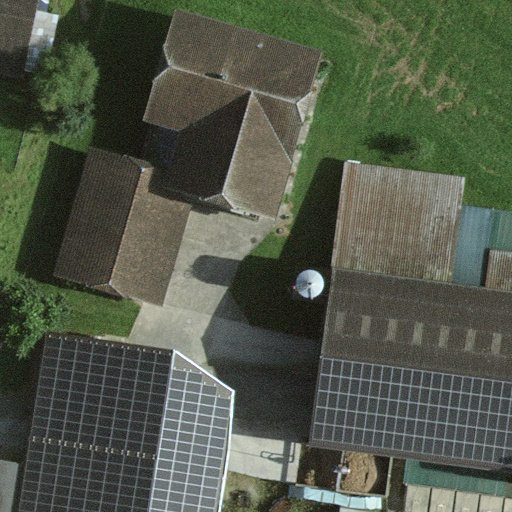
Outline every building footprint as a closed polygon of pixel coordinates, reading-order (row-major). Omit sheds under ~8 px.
[(32,9),(0,2),(0,70),(19,74),(32,9)] [(312,71),(185,32),(156,125),(197,138),(180,194),(266,220),(312,71)] [(467,182),(346,166),(320,375),(309,460),(511,485),(511,304),(452,297),(467,182)] [(182,197),(98,172),(68,274),(153,298),(182,197)] [(177,359),(43,340),(17,511),(220,511),(237,400),(177,359)]
